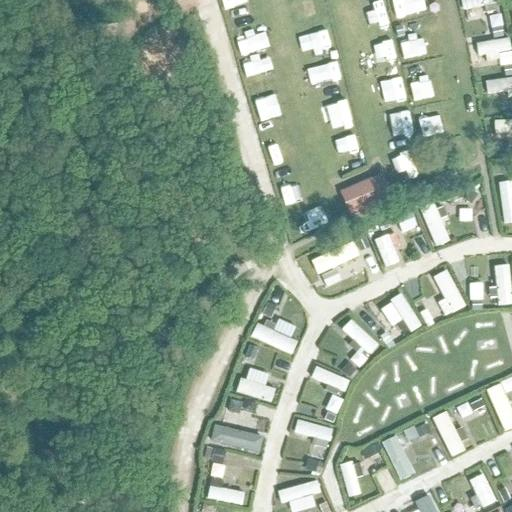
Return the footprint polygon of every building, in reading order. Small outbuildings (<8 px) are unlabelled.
[(494,9),(493,0),(467,0),(468,8),(494,9)] [(497,11),(485,14),(491,35),(503,32),(497,11)] [(503,35),(470,42),(474,61),(507,54),(503,35)] [(306,73),(313,91),(335,82),(328,64),(306,73)] [(480,77),(481,95),(505,93),(504,76),(480,77)] [(384,107),(383,129),(404,130),(405,108),(384,107)] [(503,115),(484,114),(484,128),(502,129),(503,115)] [(380,174),(338,193),(347,215),(389,197),(380,174)] [(511,221),(511,177),(496,178),(496,221),(511,221)] [(414,203),(429,245),(444,240),(429,198),(414,203)] [(404,211),(386,219),(398,241),(415,232),(404,211)] [(388,245),(395,243),(388,227),(368,235),(380,265),(394,260),(388,245)] [(326,290),(338,284),(321,250),(309,256),(326,290)] [(504,259),(489,259),(490,301),(505,300),(504,259)] [(426,272),(446,309),(460,302),(440,264),(426,272)] [(401,327),(412,323),(397,287),(386,292),(401,327)] [(279,298),(273,311),(284,316),(290,304),(279,298)] [(333,325),(362,353),(374,341),(345,314),(333,325)] [(284,352),(291,338),(255,321),(248,336),(284,352)] [(243,379),(237,393),(264,404),(270,389),(243,379)] [(495,425),(508,420),(492,380),(480,385),(495,425)] [(320,450),(328,427),(292,415),(286,432),(311,440),(309,446),(320,450)] [(218,445),(257,454),(261,438),(222,429),(218,445)] [(394,477),(407,470),(391,435),(377,441),(394,477)] [(342,498),(357,493),(345,458),(331,463),(342,498)] [(508,485),(511,482),(511,467),(502,473),(508,485)] [(463,474),(474,506),(490,500),(479,469),(463,474)] [(276,502),(316,495),(313,479),(273,487),(276,502)] [(204,487),(203,503),(240,507),(241,490),(204,487)] [(420,511),(433,511),(427,494),(415,498),(420,511)] [(324,511),(320,497),(282,508),(283,511),(324,511)] [(511,511),(511,498),(501,503),(504,511),(511,511)]
